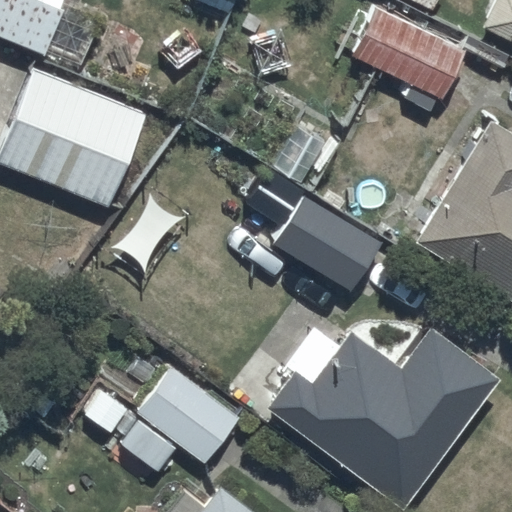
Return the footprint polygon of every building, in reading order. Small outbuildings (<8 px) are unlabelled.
[(56,0),(0,0),(0,30),(39,45),(56,0)] [(369,0),(346,49),(436,91),(459,42),(369,0)] [(511,0),(483,0),(475,18),(511,35),(511,0)] [(139,105),(27,62),(0,131),(0,158),(103,199),(139,105)] [(511,126),(484,109),(408,230),(511,294),(511,126)] [(300,187),(267,234),(350,285),(380,234),(300,187)] [(144,266),(121,294),(161,325),(183,297),(144,266)] [(396,500),(492,367),(425,316),(414,331),(406,326),(396,340),(401,344),(393,355),(346,319),(305,371),(288,358),(260,395),(396,500)] [(139,412),(120,436),(153,461),(173,436),(199,456),(236,408),(213,390),(211,392),(166,358),(129,404),(139,412)] [(262,511),(213,474),(197,496),(181,483),(162,508),(134,508),(130,511),(262,511)]
